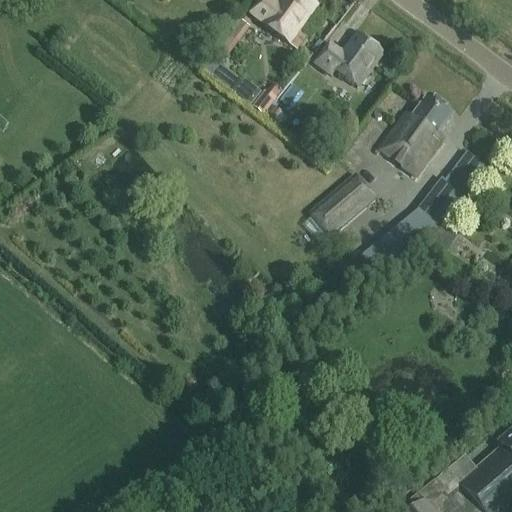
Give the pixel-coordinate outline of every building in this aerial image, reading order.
[(261,0),(251,15),(289,45),(297,51),(306,38),(298,32),(316,8),(305,0),(282,0),(278,6),(270,0),(261,0)] [(221,66),(222,57),(225,60),(237,44),(248,27),(239,20),(227,37),(215,52),(214,51),(201,68),(213,77),(248,106),(257,95),(221,66)] [(356,89),(381,56),(356,38),(343,56),(330,46),(315,65),(331,77),(334,73),(356,89)] [(263,92),(252,107),(264,116),(272,125),(279,115),(281,117),(282,115),(271,107),(275,101),(263,92)] [(442,141),(437,137),(452,117),(427,98),(412,119),(406,115),(379,151),(415,178),(442,141)] [(467,154),(455,169),(446,181),(453,186),(451,188),(440,181),(428,197),(406,221),(375,246),(393,269),(425,244),(484,168),(467,154)] [(307,217),(326,239),(328,238),(331,241),(376,202),(373,199),(374,198),(355,176),(307,217)] [(429,243),(444,255),(461,234),(445,222),(429,243)] [(511,429),(496,444),(502,451),(481,468),(459,486),(480,511),(500,511),(511,502),(511,429)] [(480,511),(459,486),(454,481),(441,493),(434,484),(398,511),(480,511)]
